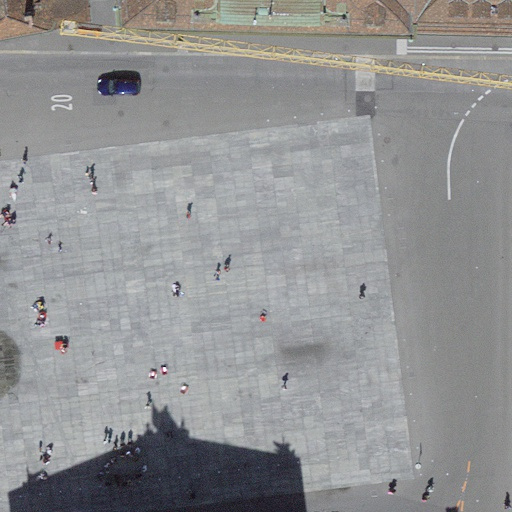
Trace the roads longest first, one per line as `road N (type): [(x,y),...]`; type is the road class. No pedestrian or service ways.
road 1 (residential): [(482,98),(448,150),(471,511)]
road 2 (residential): [(482,98),(115,98)]
